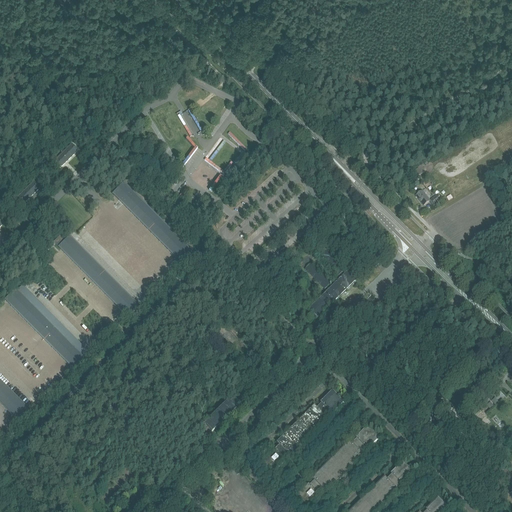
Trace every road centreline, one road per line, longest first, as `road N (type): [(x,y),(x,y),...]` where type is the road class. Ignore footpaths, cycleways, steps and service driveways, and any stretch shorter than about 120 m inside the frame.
road 1 (primary): [(322,147),(176,0)]
road 2 (track): [(0,39),(111,145)]
road 3 (primary): [(322,147),(415,252)]
road 4 (primary): [(421,245),(322,147)]
road 5 (track): [(214,91),(221,76),(156,11),(133,0)]
road 6 (primary): [(415,252),(511,339)]
road 7 (primary): [(511,336),(421,245)]
